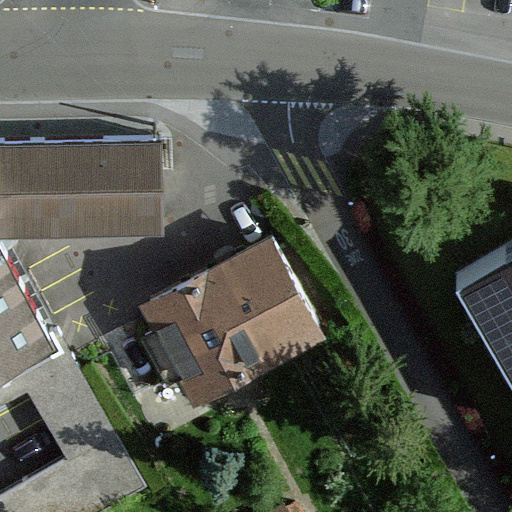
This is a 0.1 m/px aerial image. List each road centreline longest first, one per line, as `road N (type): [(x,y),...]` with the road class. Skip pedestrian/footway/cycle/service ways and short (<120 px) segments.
road 1 (residential): [(252,61),(495,511)]
road 2 (tertiary): [(252,61),(390,72),(511,94)]
road 3 (tertiary): [(0,63),(252,61)]
